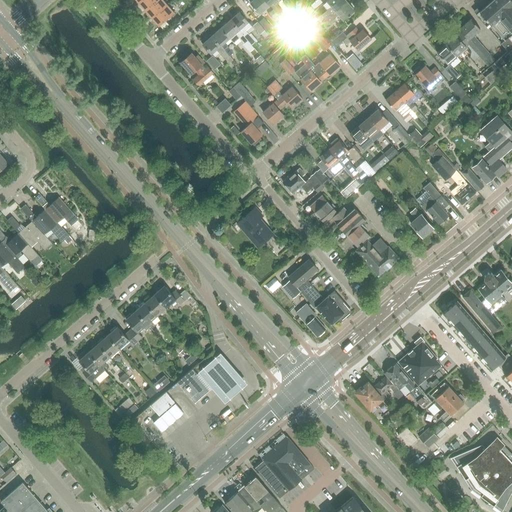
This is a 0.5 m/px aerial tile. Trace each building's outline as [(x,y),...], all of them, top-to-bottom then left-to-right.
[(142,0),(139,3),(146,10),(157,0),(142,0)] [(157,0),(146,10),(153,18),(168,4),(164,0),(157,0)] [(260,13),(270,5),(265,0),(252,0),(250,2),(260,13)] [(265,0),(270,5),(274,10),(278,14),(282,11),(278,6),(277,2),(280,0),(265,0)] [(283,0),(283,1),(293,13),(298,9),(290,0),(283,0)] [(316,0),(311,5),(315,8),(322,2),(321,0),(316,0)] [(322,15),(318,19),(321,23),(322,22),(325,19),(346,1),(345,0),(327,0),(327,1),(332,6),(322,15)] [(491,0),(479,10),(486,18),(492,25),(492,24),(493,25),(511,9),(511,1),(511,0),(491,0)] [(346,1),(325,19),(322,22),(326,26),(339,15),(344,20),(355,10),(346,1)] [(168,4),(153,18),(160,26),(175,12),(168,4)] [(511,9),(493,25),(500,33),(505,39),(502,42),(503,43),(511,35),(511,9)] [(274,10),(269,13),(274,18),(275,17),(279,21),(282,19),(278,14),(274,10)] [(239,12),(230,20),(248,40),(252,44),(256,41),(257,40),(251,33),(250,34),(246,30),(252,26),(239,12)] [(263,18),(259,22),(266,30),(270,26),(263,18)] [(459,33),(469,44),(488,66),(495,60),(473,35),(480,28),(471,18),(460,29),(462,31),(459,33)] [(221,28),(230,38),(234,42),(239,38),(244,44),(248,40),(230,20),(221,28)] [(265,30),(258,22),(253,26),(260,34),(261,34),(265,30)] [(161,32),(167,27),(164,23),(158,28),(161,32)] [(319,24),(315,28),(320,33),(324,29),(319,24)] [(221,28),(212,36),(230,56),(234,53),(225,42),(230,38),(221,28)] [(315,28),(309,33),(324,51),(325,50),(331,45),(321,35),(320,33),(315,28)] [(351,41),(359,50),(371,39),(363,29),(360,32),(356,28),(349,33),(350,34),(347,36),(343,32),(331,41),(336,47),(343,41),(346,45),(351,41)] [(457,55),(469,44),(459,33),(457,35),(447,43),(457,55)] [(494,62),(495,63),(511,48),(511,35),(503,43),(509,50),(494,62)] [(202,40),(202,42),(203,43),(203,44),(212,54),(217,49),(229,63),(233,60),(230,56),(212,36),(208,39),(207,38),(205,38),(202,40)] [(447,64),(457,55),(447,43),(437,52),(447,64)] [(280,47),(272,53),(277,59),(285,52),(280,47)] [(511,48),(495,63),(503,73),(511,64),(511,48)] [(187,53),(180,59),(182,61),(181,62),(191,74),(195,70),(199,75),(196,77),(194,79),(193,80),(199,86),(199,85),(202,83),(213,73),(208,67),(205,70),(201,65),(202,65),(202,64),(203,63),(196,54),(194,56),(192,53),(189,56),(187,53)] [(321,73),(316,66),(305,54),(300,58),(305,63),(295,72),(312,91),(322,82),(317,77),(321,73)] [(320,63),(316,66),(321,73),(326,78),(330,74),(330,75),(341,66),(330,54),(320,62),(320,63)] [(207,61),(215,70),(221,64),(213,55),(207,61)] [(256,60),(259,64),(265,60),(261,56),(256,60)] [(280,63),(289,74),(294,70),(284,59),(280,63)] [(249,62),(244,67),(247,71),(252,66),(249,62)] [(460,75),(450,64),(445,69),(455,79),(460,75)] [(425,65),(415,74),(426,87),(429,91),(444,78),(440,73),(435,67),(430,71),(425,65)] [(264,71),(259,66),(254,71),(258,76),(264,71)] [(270,78),(266,82),(269,86),(267,87),(278,99),(284,106),(288,102),(292,108),(302,99),(297,92),(292,87),(284,93),(282,95),(282,96),(281,96),(279,94),(280,93),(278,91),(282,88),(275,80),(273,82),(270,78)] [(234,87),(244,98),(249,93),(240,82),(234,87)] [(466,93),(455,82),(449,87),(460,99),(466,94),(466,93)] [(405,83),(395,91),(413,111),(417,108),(409,98),(414,93),(405,83)] [(413,111),(395,91),(386,100),(403,120),(413,111)] [(460,99),(459,100),(466,107),(472,101),(466,94),(460,99)] [(225,97),(216,105),(222,113),(231,105),(225,97)] [(477,97),(471,103),(474,107),(480,101),(477,97)] [(284,106),(278,99),(273,103),(263,112),(274,124),(284,115),(279,110),(284,106)] [(246,101),(234,111),(241,119),(245,116),(251,123),(241,131),(252,143),(254,145),(261,139),(259,137),(262,134),(258,130),(261,126),(258,123),(262,119),(246,101)] [(378,109),(369,117),(379,129),(388,120),(378,109)] [(437,110),(432,114),(437,119),(441,115),(437,110)] [(468,112),(459,120),(464,125),(473,118),(468,112)] [(486,147),(490,152),(485,157),(492,165),(490,166),(499,176),(507,169),(501,162),(504,159),(501,156),(511,147),(511,144),(509,141),(511,137),(511,132),(497,116),(481,130),(491,142),(486,147)] [(369,117),(359,125),(369,137),(374,133),(379,138),(383,134),(379,129),(369,117)] [(359,125),(350,133),(364,150),(374,142),(369,137),(359,125)] [(392,131),(404,145),(411,139),(399,125),(392,131)] [(416,128),(410,134),(421,146),(434,135),(429,129),(422,135),(416,128)] [(332,144),(328,147),(330,149),(339,159),(345,166),(347,168),(362,184),(370,177),(361,168),(358,170),(350,161),(351,160),(345,154),(349,151),(339,140),(336,137),(330,142),(332,144)] [(411,140),(402,148),(405,151),(414,144),(411,140)] [(430,144),(425,149),(431,155),(436,150),(430,144)] [(393,146),(384,153),(389,160),(398,152),(393,146)] [(330,149),(320,157),(330,167),(328,169),(334,175),(345,166),(339,159),(330,149)] [(432,166),(445,180),(450,176),(455,171),(436,150),(431,155),(436,161),(432,166)] [(0,154),(0,153),(0,170),(8,163),(0,154)] [(383,153),(378,158),(384,165),(389,160),(383,153)] [(496,175),(482,159),(472,168),(486,183),(496,175)] [(484,186),(468,167),(462,173),(478,191),(484,186)] [(283,182),(293,193),(305,182),(300,177),(304,173),(299,168),(295,171),(283,182)] [(455,171),(450,176),(456,183),(457,182),(459,184),(456,187),(459,191),(454,196),(462,205),(476,193),(468,184),(467,184),(464,180),(464,179),(456,170),(455,171)] [(314,185),(319,192),(332,180),(326,174),(314,185)] [(422,205),(426,211),(427,210),(438,223),(439,222),(441,222),(444,220),(444,218),(448,215),(437,202),(436,202),(435,200),(441,195),(430,182),(424,188),(429,194),(431,192),(433,195),(427,200),(422,205)] [(344,188),(340,192),(346,199),(350,195),(344,188)] [(34,197),(46,209),(55,220),(55,219),(61,226),(67,221),(71,226),(72,225),(78,220),(79,219),(59,197),(50,205),(39,193),(34,197)] [(326,224),(332,218),(338,213),(338,212),(322,195),(310,206),(315,212),(313,213),(319,220),(321,218),(326,224)] [(21,208),(32,221),(44,234),(50,229),(62,242),(69,235),(61,226),(55,219),(55,220),(46,209),(37,217),(25,204),(21,208)] [(394,204),(390,207),(396,213),(400,210),(394,204)] [(238,222),(247,232),(253,239),(252,240),(258,247),(263,242),(262,241),(272,232),(260,218),(263,216),(256,207),(238,222)] [(338,213),(332,218),(358,248),(371,237),(360,225),(365,220),(354,208),(349,213),(344,207),(338,212),(338,213)] [(411,223),(419,232),(423,237),(433,228),(421,214),(421,215),(415,209),(411,213),(416,219),(411,223)] [(7,220),(19,233),(30,246),(31,246),(37,241),(44,249),(52,243),(44,234),(32,221),(20,231),(18,228),(21,226),(12,216),(7,220)] [(78,220),(72,225),(77,230),(83,225),(78,220)] [(0,238),(3,242),(5,245),(14,255),(15,255),(17,258),(23,252),(35,266),(43,259),(31,246),(30,246),(19,233),(13,238),(5,236),(0,229),(0,238)] [(388,247),(380,239),(372,246),(367,241),(356,251),(378,276),(399,258),(389,247),(388,247)] [(0,265),(1,267),(7,261),(17,273),(25,266),(17,258),(15,255),(14,255),(5,245),(3,242),(0,244),(0,265)] [(315,309),(316,308),(324,300),(307,281),(306,279),(316,269),(308,260),(288,278),(315,309)] [(0,280),(10,292),(18,285),(1,267),(0,265),(0,280)] [(471,290),(463,297),(492,332),(495,335),(502,328),(500,325),(487,310),(503,297),(501,295),(511,285),(511,283),(501,270),(494,276),(492,274),(488,273),(485,276),(485,280),(486,282),(479,288),(488,300),(483,305),(471,290)] [(282,288),(292,299),(299,293),(289,281),(282,288)] [(164,286),(155,294),(166,307),(176,299),(180,304),(185,300),(190,295),(185,290),(180,295),(176,290),(172,294),(164,286)] [(324,300),(316,308),(331,324),(332,323),(334,323),(336,321),(336,319),(347,310),(343,306),(345,304),(334,291),(324,300)] [(155,294),(145,302),(157,316),(166,307),(155,294)] [(16,300),(12,304),(16,309),(20,305),(16,300)] [(448,309),(443,313),(450,321),(453,323),(459,329),(460,333),(462,336),(473,348),(477,350),(478,352),(482,357),(484,361),(491,369),(496,364),(505,356),(479,325),(457,300),(456,302),(452,305),(449,305),(448,309)] [(145,302),(136,311),(150,327),(154,324),(151,321),(157,316),(145,302)] [(302,312),(293,302),(287,308),(295,317),(302,312)] [(133,327),(129,331),(138,341),(142,337),(138,332),(144,327),(146,330),(150,327),(136,311),(126,319),(133,327)] [(299,317),(317,336),(325,329),(314,317),(313,318),(307,311),(299,317)] [(117,327),(108,335),(119,348),(129,340),(133,345),(138,341),(129,331),(125,335),(117,327)] [(108,335),(98,343),(110,357),(119,348),(108,335)] [(415,379),(419,383),(441,363),(435,357),(437,355),(421,339),(398,361),(415,379)] [(98,343),(89,352),(100,365),(103,368),(107,364),(104,361),(110,357),(98,343)] [(196,351),(190,356),(194,360),(200,355),(196,351)] [(89,352),(79,360),(86,368),(82,372),(91,382),(95,378),(105,370),(103,368),(100,365),(89,352)] [(249,384),(220,353),(197,374),(226,405),(249,384)] [(505,356),(496,364),(507,375),(511,369),(511,355),(511,356),(508,353),(505,356)] [(190,356),(185,360),(189,365),(194,360),(190,356)] [(385,373),(384,373),(386,376),(396,385),(397,384),(403,390),(407,394),(409,392),(424,409),(432,402),(413,381),(396,362),(385,373)] [(197,374),(192,369),(177,382),(195,402),(210,389),(197,374)] [(129,378),(125,374),(119,378),(123,383),(129,378)] [(399,389),(396,385),(386,376),(374,387),(385,399),(390,394),(387,390),(391,387),(396,392),(399,389)] [(431,381),(428,383),(431,388),(439,381),(437,378),(432,382),(431,381)] [(429,395),(431,397),(433,400),(435,402),(434,403),(440,410),(443,407),(442,407),(456,394),(448,386),(444,381),(438,387),(429,395)] [(356,392),(384,425),(387,423),(386,422),(386,421),(381,415),(390,408),(368,383),(356,392)] [(152,387),(146,393),(150,399),(157,393),(152,387)] [(150,405),(158,414),(159,415),(175,402),(166,392),(150,405)] [(446,411),(440,417),(443,421),(463,403),(463,402),(465,399),(460,395),(458,396),(456,394),(442,407),(443,407),(446,411)] [(129,417),(138,408),(131,400),(117,412),(124,420),(129,417)] [(433,430),(439,437),(448,429),(442,422),(433,430)] [(438,437),(428,427),(418,436),(427,447),(438,437)] [(418,440),(407,428),(395,438),(406,451),(418,440)] [(263,460),(255,467),(280,497),(314,468),(286,436),(261,457),(263,460)] [(511,453),(497,437),(486,448),(483,452),(478,447),(473,449),(472,448),(451,457),(451,458),(453,457),(458,465),(457,466),(466,479),(467,478),(473,487),(482,494),(481,496),(494,505),(495,504),(503,509),(502,511),(511,492),(511,491),(511,489),(511,483),(510,481),(511,478),(511,453)] [(1,476),(5,481),(15,472),(11,468),(1,476)] [(15,472),(5,481),(6,482),(16,474),(15,472)] [(432,473),(427,477),(435,486),(440,482),(432,473)] [(285,511),(255,476),(244,485),(267,511),(285,511)] [(1,501),(5,506),(10,511),(48,511),(23,482),(1,501)] [(267,511),(244,485),(242,487),(224,503),(232,511),(267,511)] [(365,511),(352,497),(334,511),(365,511)]
